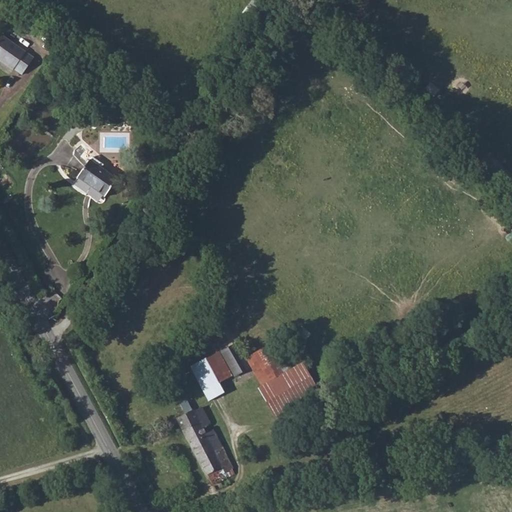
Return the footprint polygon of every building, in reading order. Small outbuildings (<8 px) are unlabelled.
[(0,30),(0,56),(12,65),(13,64),(21,69),(32,52),(0,30)] [(140,98),(113,76),(104,87),(120,101),(121,100),(132,109),(140,98)] [(97,155),(80,177),(108,197),(120,180),(104,168),(107,163),(97,155)] [(236,345),(219,354),(232,378),(248,370),(236,345)] [(187,404),(177,409),(181,420),(185,429),(184,430),(207,476),(209,476),(214,485),(226,479),(226,475),(233,472),(221,450),(215,452),(202,429),(209,426),(200,409),(192,413),(187,404)]
